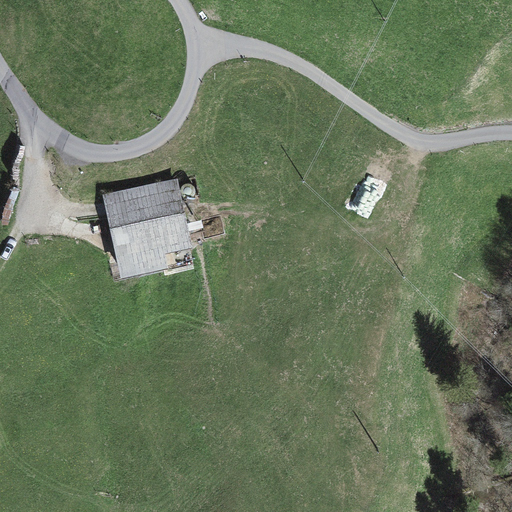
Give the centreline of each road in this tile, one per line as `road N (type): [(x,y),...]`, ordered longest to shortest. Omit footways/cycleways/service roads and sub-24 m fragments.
road 1 (unclassified): [(195,42),(273,50),(420,140),(511,127)]
road 2 (unclassified): [(0,64),(33,113),(65,140),(122,151),(152,141),(179,115),(195,42)]
road 3 (track): [(46,125),(18,233),(0,265)]
